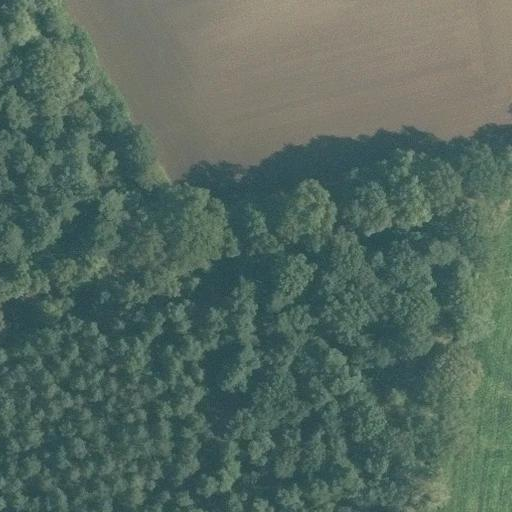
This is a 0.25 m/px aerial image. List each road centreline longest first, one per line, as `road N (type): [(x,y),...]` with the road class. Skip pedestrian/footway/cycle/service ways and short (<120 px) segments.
road 1 (track): [(202,511),(217,448),(214,373),(188,286),(142,187),(32,0)]
road 2 (track): [(0,304),(511,179)]
